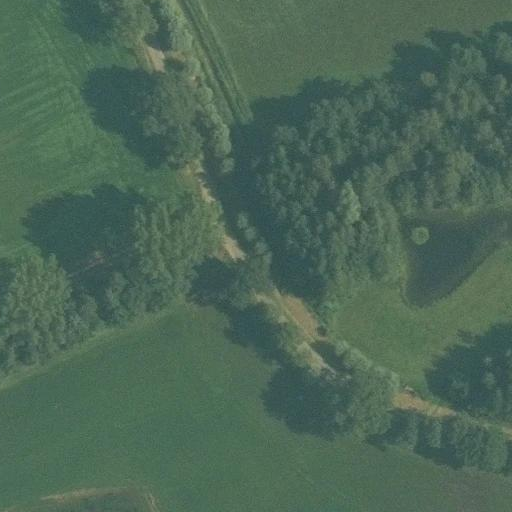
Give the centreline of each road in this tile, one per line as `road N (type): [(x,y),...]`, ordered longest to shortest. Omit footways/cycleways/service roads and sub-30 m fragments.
road 1 (unclassified): [(511,427),(445,417),(382,387),(326,343),(270,277),(140,0)]
road 2 (track): [(232,196),(0,304)]
